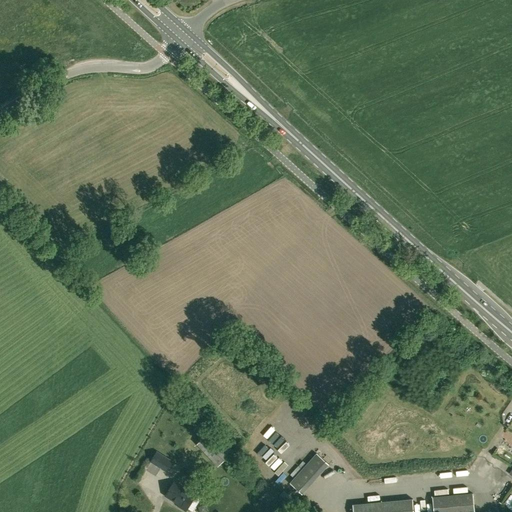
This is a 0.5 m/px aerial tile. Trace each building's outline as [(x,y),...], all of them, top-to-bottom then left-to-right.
[(213,430),(198,443),(218,466),(234,453),(213,430)] [(151,462),(161,468),(166,472),(172,461),(157,452),(151,462)] [(288,482),(301,494),(328,464),(315,452),(288,482)] [(174,482),(165,496),(179,504),(178,507),(186,511),(195,496),(174,482)] [(429,490),(413,491),(413,497),(425,496),(426,506),(430,506),(429,490)] [(474,511),(473,494),(432,498),(433,511),(474,511)] [(353,505),(353,511),(413,511),(413,499),(353,505)]
